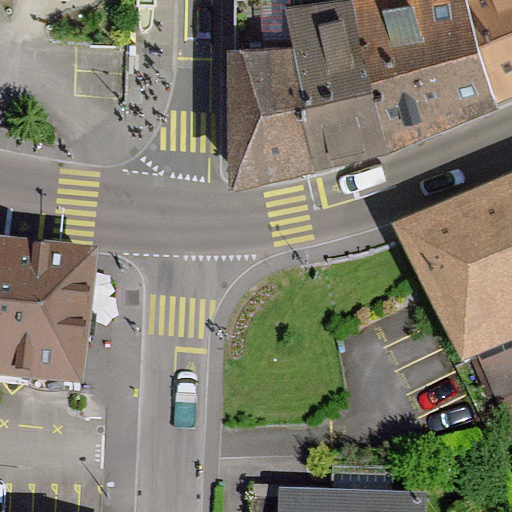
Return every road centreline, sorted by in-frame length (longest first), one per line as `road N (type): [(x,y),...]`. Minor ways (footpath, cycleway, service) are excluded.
road 1 (primary): [(183,223),(294,222),(354,210),(511,150)]
road 2 (residential): [(183,223),(174,511)]
road 3 (residential): [(195,0),(183,223)]
road 4 (primary): [(0,203),(183,223)]
